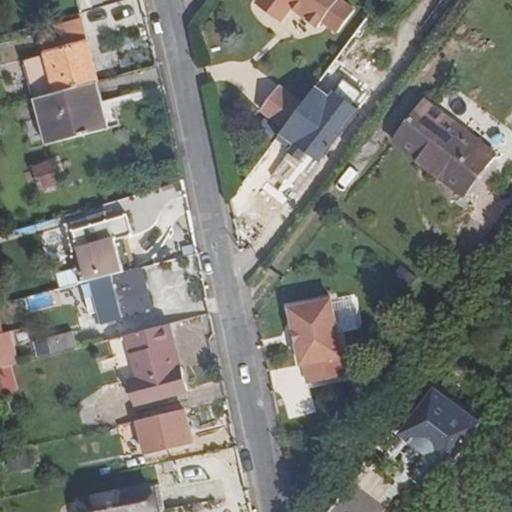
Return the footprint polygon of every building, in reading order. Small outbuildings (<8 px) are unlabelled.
[(302,10),(299,14),(319,28),(324,22),(336,32),(352,10),(339,1),(339,0),(261,0),(256,7),(280,24),(291,9),(295,5),(302,10)] [(291,9),(299,14),(302,10),(295,5),(291,9)] [(152,46),(151,40),(90,57),(92,63),(152,46)] [(91,82),(96,81),(92,63),(90,57),(86,42),(46,53),(56,93),(91,82)] [(96,102),(101,101),(96,81),(91,82),(96,102)] [(102,128),(98,110),(96,102),(91,82),(56,93),(42,96),(54,142),(102,128)] [(287,126),(306,102),(281,83),(263,107),(287,126)] [(113,107),(165,93),(163,84),(101,101),(96,102),(98,110),(113,107)] [(306,102),(287,126),(286,128),(311,147),(340,110),(314,91),(306,102)] [(425,103),(393,145),(463,198),(495,156),(425,103)] [(117,125),(113,107),(98,110),(102,128),(117,125)] [(53,160),(34,168),(44,193),(63,185),(53,160)] [(93,281),(136,270),(126,236),(132,235),(126,214),(108,219),(106,212),(90,217),(91,225),(73,229),(89,282),(93,281)] [(58,273),(62,287),(82,282),(78,268),(58,273)] [(151,309),(141,269),(136,270),(93,281),(97,300),(118,295),(123,316),(151,309)] [(325,293),(286,305),(302,366),(305,365),(310,385),(349,373),(325,293)] [(178,351),(171,323),(129,334),(139,378),(131,380),(135,403),(189,389),(184,365),(182,366),(178,367),(175,352),(178,351)] [(79,347),(74,331),(49,338),(53,354),(79,347)] [(0,351),(4,367),(19,363),(11,332),(0,335),(0,351)] [(436,389),(401,434),(446,470),(482,424),(436,389)] [(191,443),(184,410),(140,421),(148,453),(191,443)] [(152,511),(147,486),(80,499),(83,511),(152,511)]
